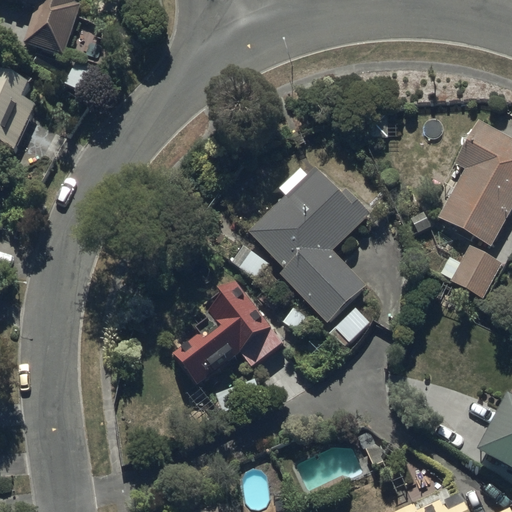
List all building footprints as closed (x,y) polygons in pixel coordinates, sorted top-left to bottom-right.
[(0,0),(0,3),(36,14),(23,54),(63,67),(80,14),(75,13),(79,0),(0,0)] [(0,155),(16,162),(34,118),(24,113),(30,100),(0,87),(0,155)] [(389,112),(364,112),(365,138),(389,138),(389,112)] [(511,134),(481,118),(456,162),(467,168),(441,216),(461,227),(458,233),(472,241),(476,233),(494,243),(511,211),(511,134)] [(345,188),(318,166),(253,231),(288,266),(282,272),(352,341),(374,319),(354,300),(372,282),(336,247),(372,210),(348,186),(345,188)] [(504,259),(473,244),(454,280),(486,296),(504,259)] [(232,291),(210,307),(219,319),(178,349),(202,383),(244,353),(254,366),(288,342),(238,273),(226,281),(232,291)] [(511,390),(483,446),(511,460),(511,390)] [(511,511),(511,507),(500,511),(473,511),(464,490),(422,508),(419,500),(390,511),(511,511)]
